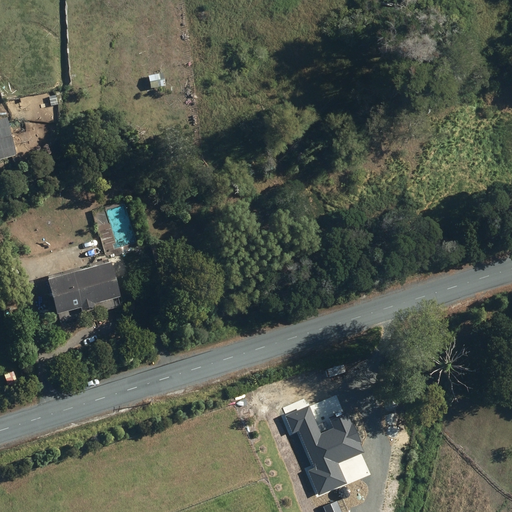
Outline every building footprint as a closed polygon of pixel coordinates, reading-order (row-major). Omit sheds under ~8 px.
[(158,74),(149,77),(150,83),(160,81),(158,74)] [(7,119),(0,120),(0,161),(17,157),(13,137),(7,119)] [(117,249),(104,208),(90,212),(94,223),(88,225),(92,236),(98,234),(106,260),(140,249),(138,242),(117,249)] [(111,262),(48,279),(57,314),(81,308),(82,312),(89,310),(96,308),(95,304),(120,297),(111,262)] [(309,433),(294,449),(301,455),(298,459),(308,468),(311,465),(324,476),(339,460),(347,468),(361,453),(345,439),(332,454),(321,444),(309,433)]
